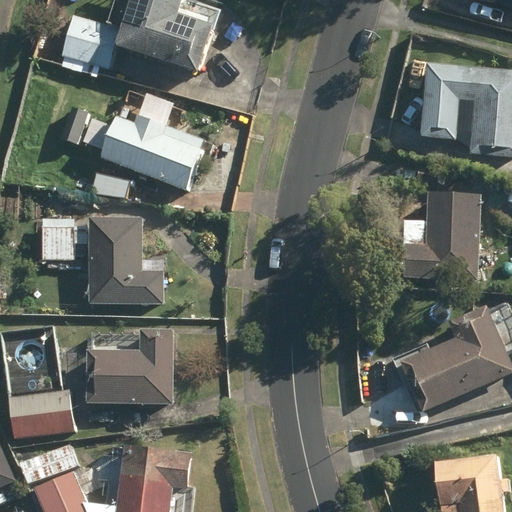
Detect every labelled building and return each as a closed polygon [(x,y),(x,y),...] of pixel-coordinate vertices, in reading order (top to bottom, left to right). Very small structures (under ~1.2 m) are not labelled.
[(116,53),(197,78),(212,30),(178,19),(184,2),(179,0),(131,0),(121,34),(74,19),(61,59),(109,74),(116,53)] [(511,0),(465,0),(465,1),(511,10),(511,0)] [(471,159),(511,161),(511,75),(425,70),(420,142),(455,144),(457,124),(472,125),(471,159)] [(102,161),(186,194),(205,144),(138,118),(135,126),(118,120),(113,132),(93,125),(85,146),(105,154),(102,161)] [(63,188),(127,202),(131,183),(98,176),(97,180),(66,174),(63,188)] [(403,282),(480,284),(481,200),(427,199),(426,248),(404,247),(403,282)] [(43,200),(43,263),(63,263),(75,263),(76,201),(43,200)] [(88,223),(89,308),(164,307),(164,274),(143,275),(143,223),(88,223)] [(401,366),(422,416),(511,377),(511,368),(487,310),(447,327),(454,343),(401,366)] [(85,408),(174,409),(175,333),(140,333),(140,354),(86,354),(85,408)] [(9,402),(15,443),(76,434),(70,393),(9,402)] [(0,492),(0,493),(6,505),(23,497),(16,485),(19,483),(0,444),(0,492)] [(21,466),(28,488),(81,468),(73,447),(21,466)] [(169,511),(172,492),(187,494),(192,458),(124,450),(116,510),(87,507),(73,476),(31,495),(38,511),(169,511)] [(503,511),(501,497),(509,496),(507,483),(498,484),(496,462),(436,469),(440,511),(503,511)]
